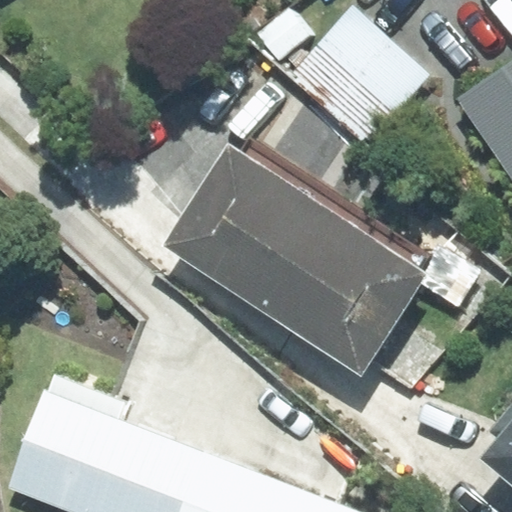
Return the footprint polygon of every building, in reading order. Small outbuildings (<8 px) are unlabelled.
[(353,7),(296,73),(368,137),(429,75),(353,7)] [(511,63),(460,99),(511,174),(511,63)] [(239,154),(229,147),(166,244),(361,371),(424,274),(416,269),(424,258),(246,143),(239,154)] [(8,488),(71,511),(180,511),(204,452),(124,421),(131,402),(53,372),(8,488)] [(511,401),(490,429),(498,435),(480,457),(511,483),(511,401)] [(357,511),(204,452),(180,511),(357,511)]
